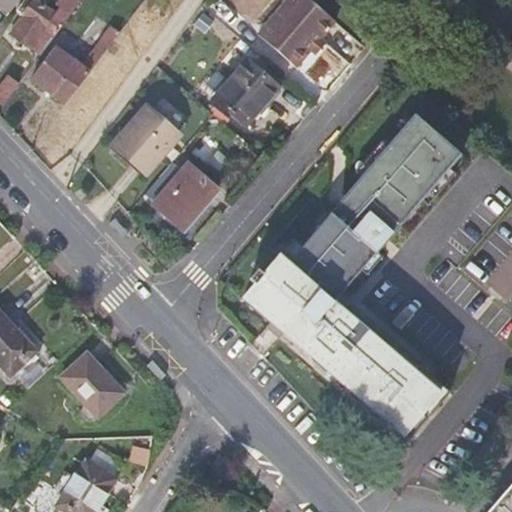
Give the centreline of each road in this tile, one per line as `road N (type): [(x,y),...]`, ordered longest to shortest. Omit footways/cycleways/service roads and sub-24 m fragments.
road 1 (residential): [(149,319),(374,69)]
road 2 (unknown): [(43,202),(194,0)]
road 3 (secondary): [(149,319),(0,155)]
road 4 (secondary): [(334,511),(225,399)]
road 5 (residential): [(150,511),(225,399)]
